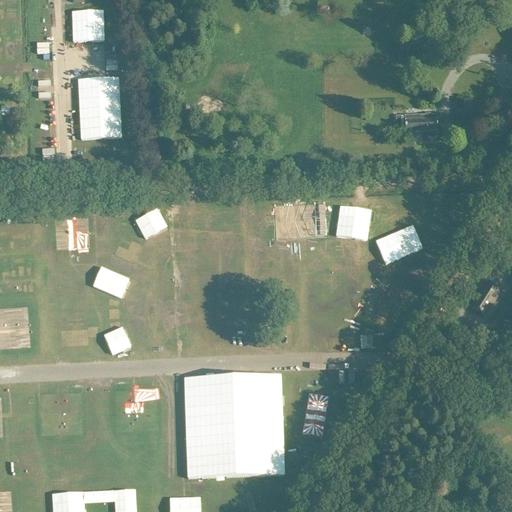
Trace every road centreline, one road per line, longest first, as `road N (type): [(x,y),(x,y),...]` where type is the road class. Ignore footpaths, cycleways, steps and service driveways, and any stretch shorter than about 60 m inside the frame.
road 1 (unclassified): [(0,197),(511,183)]
road 2 (unclassified): [(0,377),(375,359),(406,366)]
road 3 (unknown): [(50,0),(64,194)]
road 4 (unclassified): [(313,511),(406,366)]
road 5 (unclassified): [(406,366),(488,238)]
